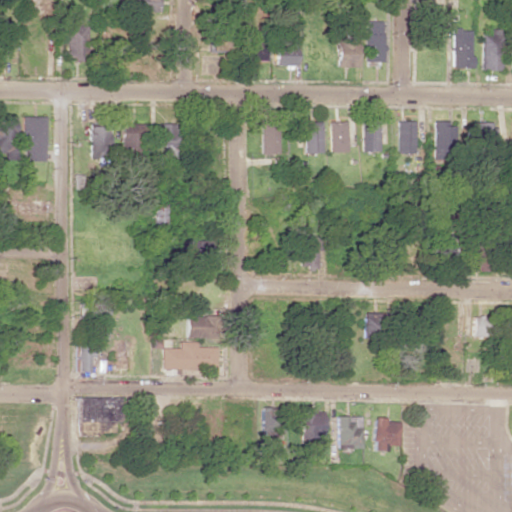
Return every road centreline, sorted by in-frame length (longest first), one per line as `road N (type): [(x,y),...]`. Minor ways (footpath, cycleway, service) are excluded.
road 1 (residential): [(511,394),(85,386),(61,395),(0,394)]
road 2 (residential): [(511,98),(0,89)]
road 3 (residential): [(60,90),(61,424)]
road 4 (residential): [(236,93),(238,388)]
road 5 (residential): [(511,289),(239,284)]
